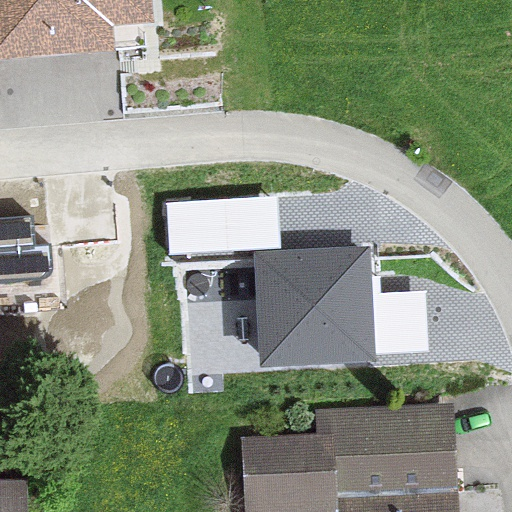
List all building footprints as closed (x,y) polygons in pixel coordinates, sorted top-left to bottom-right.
[(147,0),(0,0),(0,57),(111,49),(108,21),(149,18),(147,0)] [(38,214),(0,216),(0,281),(42,279),(38,214)] [(367,253),(259,257),(264,365),(372,360),(367,253)] [(446,511),(441,415),(319,420),(320,444),(246,448),(249,508),(326,505),(326,502),(340,501),(340,511),(446,511)] [(17,511),(17,489),(0,489),(0,511),(17,511)]
